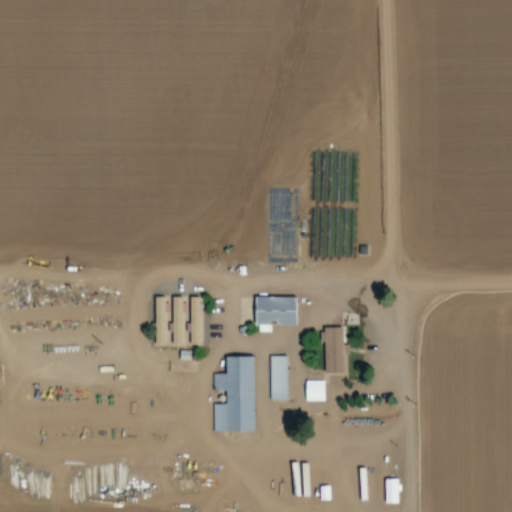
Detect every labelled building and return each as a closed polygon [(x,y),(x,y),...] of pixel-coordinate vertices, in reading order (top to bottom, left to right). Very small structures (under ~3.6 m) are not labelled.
[(254,325),(295,326),(295,298),(254,297),(254,325)] [(287,356),(269,357),(270,401),(288,401),(287,356)] [(253,358),(225,358),(225,375),(213,375),(213,393),(225,392),(225,405),(213,405),(213,432),(254,432),(253,358)] [(325,402),(324,381),(305,382),(305,402),(325,402)] [(385,504),(398,505),(399,480),(385,480),(385,504)]
